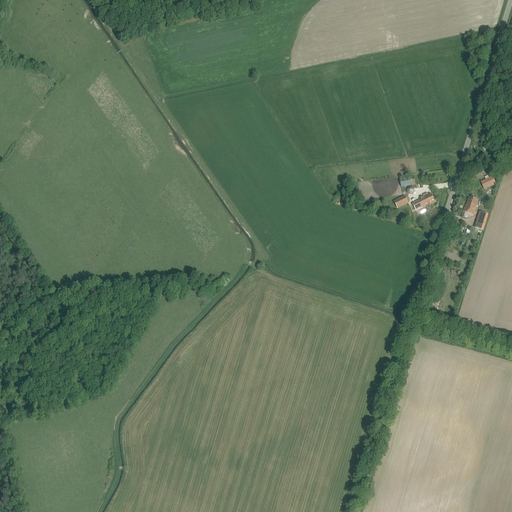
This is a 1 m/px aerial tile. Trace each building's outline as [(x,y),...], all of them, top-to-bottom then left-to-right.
[(492,176),(480,181),(484,189),(495,183),(492,176)] [(399,179),(401,187),(412,185),(410,177),(399,179)] [(412,212),(416,210),(420,208),(420,209),(428,205),(429,205),(435,202),(431,194),(420,199),(420,200),(412,204),(409,206),(412,212)] [(394,201),(397,209),(408,203),(405,196),(394,201)] [(473,215),(475,211),(478,200),(469,197),(466,208),(465,207),(462,216),(467,218),(469,213),(473,215)] [(480,212),(475,228),(483,230),(488,214),(480,212)]
